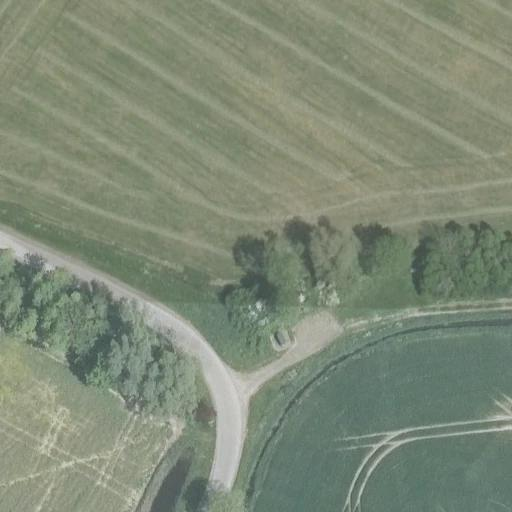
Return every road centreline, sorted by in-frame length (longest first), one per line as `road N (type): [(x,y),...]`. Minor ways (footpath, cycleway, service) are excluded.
road 1 (tertiary): [(207,511),(228,432),(205,364),(150,316),(0,239)]
road 2 (track): [(511,308),(418,314),(342,332)]
